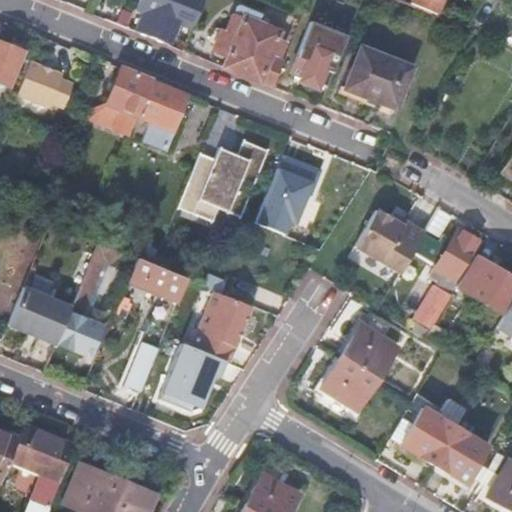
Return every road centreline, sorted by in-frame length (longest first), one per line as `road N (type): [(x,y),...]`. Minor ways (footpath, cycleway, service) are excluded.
road 1 (residential): [(0,0),(364,147)]
road 2 (residential): [(216,465),(0,378)]
road 3 (residential): [(251,407),(380,486)]
